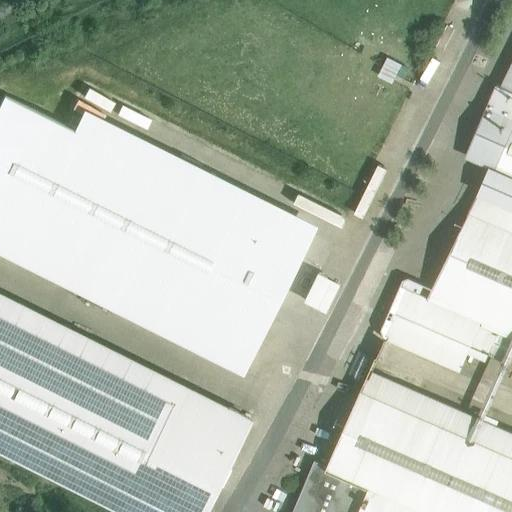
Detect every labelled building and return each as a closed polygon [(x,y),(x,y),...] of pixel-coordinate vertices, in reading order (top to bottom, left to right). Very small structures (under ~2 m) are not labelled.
[(457,55),(474,6),(462,2),(445,51),(457,55)] [(381,74),(395,81),(405,62),(391,55),(381,74)] [(92,87),(88,95),(110,106),(114,98),(92,87)] [(305,246),(5,97),(0,106),(0,228),(251,353),(253,348),(277,299),(278,299),(305,246)] [(400,151),(425,102),(414,97),(390,145),(400,151)] [(511,126),(494,166),(511,174),(511,126)] [(511,206),(480,193),(433,289),(511,322),(511,206)] [(309,297),(331,308),(344,280),(321,270),(309,297)] [(511,356),(511,336),(406,290),(386,336),(460,368),(467,351),(486,359),(489,352),(510,362),(511,356)] [(143,387),(0,316),(0,450),(123,511),(203,511),(251,419),(229,408),(220,426),(177,405),(185,388),(151,371),(143,387)] [(511,511),(511,456),(397,407),(403,394),(368,379),(362,392),(329,466),(316,461),(294,511),(511,511)]
